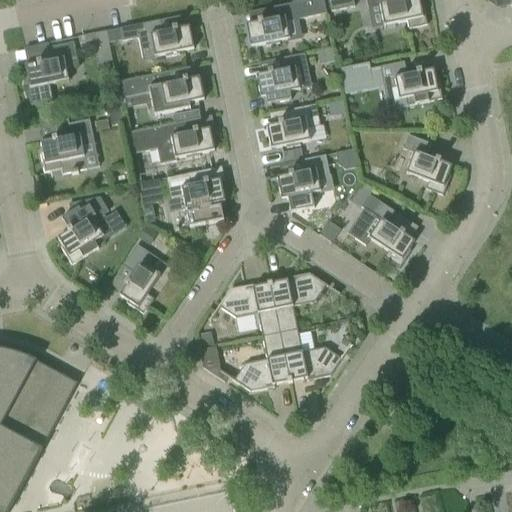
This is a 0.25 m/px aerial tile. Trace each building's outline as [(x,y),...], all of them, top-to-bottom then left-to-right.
[(327,0),(330,12),(354,7),(352,0),(327,0)] [(401,0),(401,1),(391,3),(390,0),(365,0),(367,9),(379,7),(383,28),(407,23),(408,31),(427,27),(422,7),(420,7),(418,0),(401,0)] [(285,20),(297,18),(294,5),(270,9),(272,21),(262,23),(262,21),(257,22),(258,24),(245,26),(250,49),(265,46),(265,48),(279,46),(279,43),(289,41),(285,20)] [(178,54),(193,51),(189,29),(177,31),(176,29),(172,30),(172,32),(162,34),(160,22),(120,31),(122,43),(138,40),(140,48),(152,45),(154,59),(164,57),(165,59),(179,56),(178,54)] [(113,67),(106,32),(91,35),(93,43),(98,70),(113,67)] [(91,35),(77,38),(79,46),(93,43),(91,35)] [(25,68),(26,78),(24,78),(30,107),(52,103),(49,86),(68,82),(66,69),(77,67),(73,44),(48,49),(51,63),(41,65),(41,63),(36,64),(37,66),(25,68)] [(297,80),(309,77),(305,55),(280,60),(282,72),(273,74),(272,72),(267,73),(268,75),(256,78),(260,100),(266,99),(267,106),(291,101),(290,94),(300,92),(297,80)] [(369,64),(340,70),(343,88),(373,82),(369,64)] [(416,73),(416,75),(406,77),(404,64),(379,69),(384,92),(396,90),(399,102),(405,101),(406,108),(442,101),(437,81),(435,81),(433,72),(421,74),(421,72),(416,73)] [(204,102),(199,80),(187,82),(187,80),(182,81),(182,83),(173,85),(170,73),(118,84),(122,101),(151,95),(155,118),(192,110),(190,105),(204,102)] [(300,145),(310,143),(307,130),(319,128),(315,106),(290,111),(293,123),(283,125),(283,123),(278,124),(278,126),(266,129),(271,151),(286,148),(286,150),(300,147),(300,145)] [(199,156),(214,153),(209,131),(197,133),(195,121),(127,135),(132,156),(157,151),(160,166),(176,163),(176,161),(185,159),(186,161),(200,158),(199,156)] [(40,154),(44,175),(62,171),(61,164),(84,159),(80,138),(91,135),(89,122),(64,127),(67,139),(56,141),(56,139),(52,140),(52,142),(40,144),(42,154),(40,154)] [(40,127),(45,142),(57,138),(52,123),(40,127)] [(451,168),(440,164),(440,162),(436,161),(435,162),(426,159),(431,146),(408,137),(402,151),(414,155),(406,175),(428,184),(425,191),(442,198),(450,178),(448,178),(451,168)] [(354,154),(337,157),(338,164),(348,171),(357,169),(354,154)] [(320,194),(318,181),(329,178),(328,170),(325,157),(301,162),(303,174),(293,176),(293,174),(288,175),(289,177),(277,179),(281,202),(287,201),(290,215),(314,210),(311,197),(310,197),(310,196),(320,194)] [(191,175),(166,180),(170,202),(183,199),(183,200),(185,212),(187,212),(187,215),(186,216),(189,230),(223,223),(220,208),(219,208),(218,205),(224,204),(220,181),(208,184),(208,182),(205,172),(191,175)] [(138,186),(142,207),(164,203),(159,182),(138,186)] [(364,212),(347,236),(365,248),(370,241),(388,253),(384,260),(399,270),(411,253),(409,252),(414,244),(404,237),(405,235),(401,233),(400,234),(392,228),(399,217),(379,203),(370,197),(361,210),(364,212)] [(68,234),(57,240),(62,249),(60,250),(71,268),(87,258),(96,252),(98,251),(97,249),(94,244),(101,239),(111,233),(104,223),(107,221),(105,219),(103,216),(108,213),(100,200),(68,206),(70,215),(63,219),(61,220),(62,222),(68,231),(67,232),(68,234)] [(150,270),(157,260),(136,247),(123,267),(134,275),(128,283),(127,282),(124,286),(126,287),(119,298),(127,303),(126,305),(143,317),(153,301),(147,297),(160,277),(150,270)] [(272,284),(269,285),(279,335),(297,331),(292,309),(315,304),(325,288),(327,289),(328,288),(309,276),(292,279),(292,281),(272,286),(272,284)] [(259,327),(262,339),(279,335),(269,285),(267,285),(267,287),(246,291),(246,288),(229,292),(217,311),(218,311),(219,310),(235,320),(237,332),(259,327)] [(297,331),(279,335),(290,385),(292,385),(292,384),(313,379),(313,382),(330,378),(342,360),(341,359),(340,360),(324,350),(302,354),(297,331)] [(279,335),(262,339),(266,361),(244,366),(233,382),(232,381),(231,382),(250,394),(267,391),(266,389),(287,385),(287,386),(290,385),(279,335)] [(201,365),(217,362),(215,350),(199,354),(201,365)] [(0,511),(8,511),(77,385),(29,360),(22,357),(21,361),(9,358),(0,355),(0,511)]
